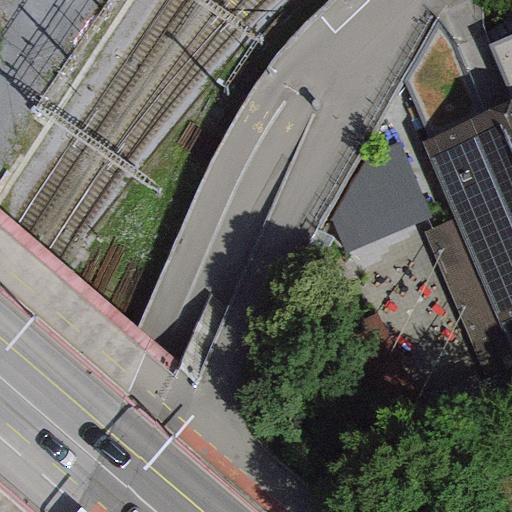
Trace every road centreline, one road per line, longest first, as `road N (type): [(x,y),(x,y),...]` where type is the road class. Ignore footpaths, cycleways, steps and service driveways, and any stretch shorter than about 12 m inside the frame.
road 1 (tertiary): [(203,511),(0,335)]
road 2 (tertiary): [(0,420),(104,511)]
